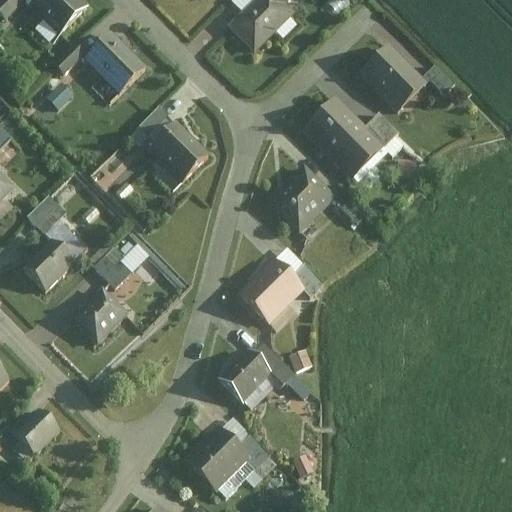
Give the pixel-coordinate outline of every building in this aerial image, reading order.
[(21,5),(15,0),(0,0),(0,23),(0,24),(21,5)] [(82,15),(68,0),(35,0),(22,13),(51,44),(82,15)] [(285,0),(255,0),(223,33),(251,61),(294,18),(281,5),(285,0)] [(140,73),(105,37),(76,66),(111,102),(140,73)] [(76,61),(67,51),(47,68),(56,79),(76,61)] [(420,89),(384,53),(354,82),(390,118),(420,89)] [(450,92),(433,73),(421,84),(438,103),(450,92)] [(52,99),(63,112),(81,97),(70,84),(52,99)] [(360,133),(332,105),(298,137),(346,187),(396,140),(375,119),(360,133)] [(171,128),(154,111),(136,129),(152,145),(171,128)] [(202,161),(171,128),(152,145),(140,156),(171,189),(202,161)] [(404,179),(422,178),(422,161),(403,162),(404,179)] [(327,202),(297,171),(260,207),(290,238),(327,202)] [(0,205),(10,196),(0,186),(0,205)] [(362,215),(345,199),(333,211),(350,227),(362,215)] [(62,218),(46,204),(25,226),(43,243),(59,258),(73,243),(55,226),(62,218)] [(42,305),(74,273),(59,258),(43,243),(11,275),(42,305)] [(110,258),(90,277),(112,300),(151,264),(137,250),(119,267),(110,258)] [(296,299),(265,267),(232,299),(263,331),(296,299)] [(318,291),(298,272),(289,281),(309,301),(318,291)] [(123,322),(96,297),(66,329),(93,354),(123,322)] [(302,375),(319,368),(312,351),(295,358),(302,375)] [(289,384),(260,353),(248,364),(265,382),(278,395),(289,384)] [(248,364),(242,358),(210,391),(234,414),(265,382),(248,364)] [(0,396),(8,388),(0,380),(0,396)] [(58,436),(35,414),(8,445),(30,465),(58,436)] [(232,457),(213,437),(182,466),(211,496),(242,466),(232,457)] [(266,463),(245,443),(232,457),(242,466),(252,477),(266,463)] [(2,451),(0,449),(0,458),(1,457),(20,475),(30,465),(8,445),(2,451)] [(311,456),(298,463),(306,480),(319,473),(311,456)]
